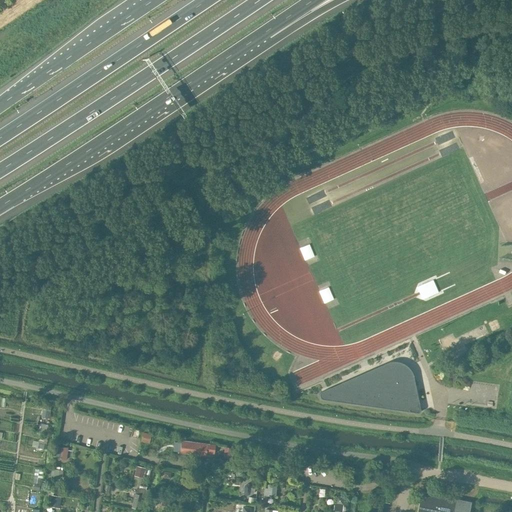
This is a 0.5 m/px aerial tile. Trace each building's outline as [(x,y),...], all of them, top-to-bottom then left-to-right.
[(310,245),(301,249),(306,262),(316,258),(310,245)] [(423,299),(438,293),(433,279),(417,286),(423,299)] [(320,286),(324,299),(334,297),(330,284),(320,286)] [(323,399),(417,413),(418,413),(420,412),(420,411),(420,410),(416,390),(416,389),(415,388),(415,387),(414,382),(413,376),(409,371),(405,367),(399,365),(394,365),(389,365),(385,368),(381,371),(378,375),(373,385),(344,381),(322,391),(320,393),(320,394),(320,396),(321,398),(323,399)] [(151,435),(142,433),(141,441),(149,442),(151,435)] [(180,453),(206,456),(206,452),(214,453),(215,445),(182,441),(180,453)] [(67,448),(58,446),(56,458),(66,459),(67,448)] [(137,465),(134,475),(143,477),(145,468),(137,465)] [(55,469),(54,477),(62,478),(63,469),(55,469)] [(276,485),(265,485),(265,496),(276,496),(276,485)] [(469,511),(470,506),(471,502),(421,492),(417,511),(469,511)] [(135,494),(131,507),(139,509),(142,496),(135,494)] [(52,495),(50,506),(58,508),(60,497),(52,495)]
